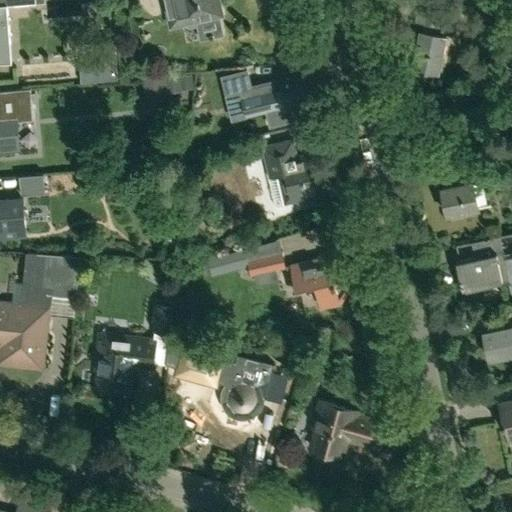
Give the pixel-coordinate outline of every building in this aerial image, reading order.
[(0,0),(0,62),(13,61),(8,4),(38,1),(37,0),(0,0)] [(185,22),(191,26),(198,24),(202,18),(221,14),(217,0),(168,0),(174,22),(182,20),(183,23),(185,22)] [(439,71),(447,35),(442,34),(445,20),(419,15),(413,43),(419,45),(415,65),(439,71)] [(502,64),(508,33),(494,30),(495,28),(477,25),(471,50),(489,54),(487,61),(502,64)] [(100,48),(101,71),(123,70),(122,47),(100,48)] [(511,53),(505,52),(499,80),(511,82),(511,53)] [(266,65),(222,76),(226,93),(263,84),(270,82),(266,65)] [(253,87),(240,90),(246,116),(269,110),(273,126),(310,117),(307,101),(319,98),(313,72),(271,82),(270,82),(253,87)] [(166,75),(144,77),(145,92),(167,90),(166,75)] [(15,119),(33,118),(30,88),(0,90),(0,149),(17,148),(15,119)] [(113,106),(112,92),(92,93),(92,107),(113,106)] [(201,113),(197,99),(186,102),(189,115),(201,113)] [(47,100),(46,114),(69,115),(70,101),(47,100)] [(297,155),(293,138),(263,146),(270,177),(278,175),(285,203),(332,191),(327,171),(324,171),(320,156),(306,160),(304,154),(297,155)] [(511,190),(511,187),(511,175),(478,164),(474,177),(511,190)] [(19,175),(21,196),(45,194),(43,173),(19,175)] [(448,213),(479,206),(473,179),(442,186),(448,213)] [(0,235),(28,233),(25,197),(0,199),(0,235)] [(502,251),(499,236),(471,242),(474,256),(457,260),(463,287),(503,278),(504,282),(509,281),(511,291),(511,255),(505,257),(504,251),(502,251)] [(215,270),(248,263),(244,248),(211,256),(215,270)] [(0,300),(0,343),(6,344),(4,359),(42,364),(46,326),(47,316),(47,314),(50,294),(76,296),(80,258),(36,253),(26,252),(23,281),(20,303),(12,302),(0,300)] [(285,255),(248,263),(250,274),(255,273),(277,268),(287,265),(285,255)] [(332,263),(330,255),(291,264),(296,287),(316,282),(321,306),(341,301),(336,282),(356,278),(351,258),(332,263)] [(170,331),(173,304),(157,302),(154,330),(170,331)] [(489,356),(511,351),(511,324),(484,330),(489,356)] [(155,363),(158,336),(105,330),(100,334),(97,368),(100,368),(98,385),(131,389),(134,361),(155,363)] [(170,335),(167,363),(235,382),(229,385),(225,399),(232,411),(246,415),(258,408),(262,394),(281,399),(288,375),(273,372),(276,362),(228,350),(225,357),(198,350),(199,343),(170,335)] [(380,446),(387,421),(357,413),(358,409),(321,399),(313,426),(316,427),(312,445),(343,454),(348,437),(380,446)] [(511,405),(502,408),(505,421),(502,421),(503,425),(506,424),(509,438),(511,437),(511,405)] [(0,511),(50,511),(51,510),(21,502),(17,511),(12,511),(0,508),(0,511)]
